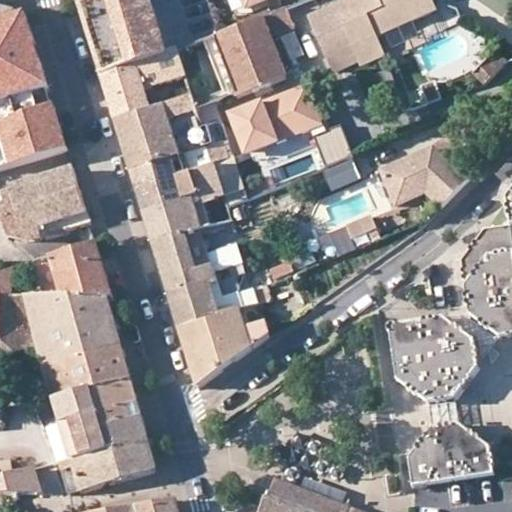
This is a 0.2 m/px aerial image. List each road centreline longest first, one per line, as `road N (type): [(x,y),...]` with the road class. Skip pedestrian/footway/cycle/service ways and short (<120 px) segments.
road 1 (tertiary): [(195,476),(51,0)]
road 2 (unknown): [(511,76),(378,135),(364,133),(341,81)]
road 3 (residential): [(25,510),(195,476)]
